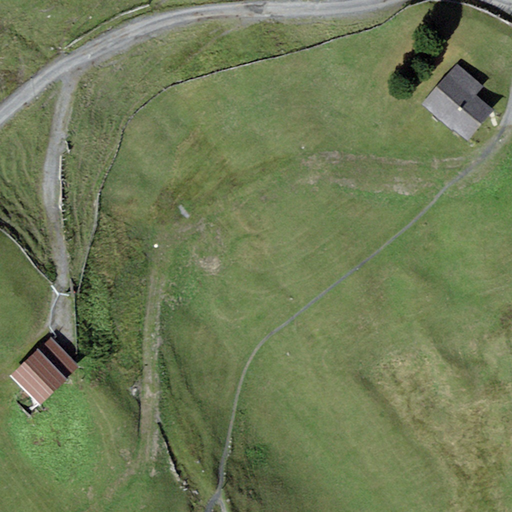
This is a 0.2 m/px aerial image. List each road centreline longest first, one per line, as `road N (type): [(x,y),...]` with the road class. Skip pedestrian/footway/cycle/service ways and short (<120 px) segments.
road 1 (track): [(0,120),(87,51),(144,23),(251,8),(373,14),(404,0)]
road 2 (track): [(64,333),(69,264),(57,195),(87,51)]
